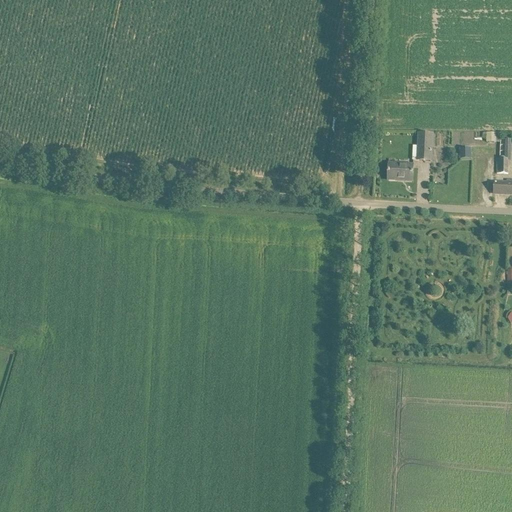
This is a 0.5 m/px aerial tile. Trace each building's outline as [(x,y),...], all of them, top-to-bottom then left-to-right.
[(499,142),(499,132),(486,133),(486,143),(499,142)] [(419,134),(418,151),(418,161),(432,162),(433,135),(419,134)] [(505,140),(501,139),(500,142),(500,159),(497,159),(496,173),(508,174),(508,161),(511,161),(511,139),(505,139),(505,140)] [(471,148),(460,149),(461,160),(471,160),(471,148)] [(389,164),(389,170),(388,180),(398,181),(398,179),(405,180),(405,181),(413,182),(413,165),(389,164)] [(494,194),(511,194),(511,180),(507,180),(507,183),(495,183),(494,194)]
